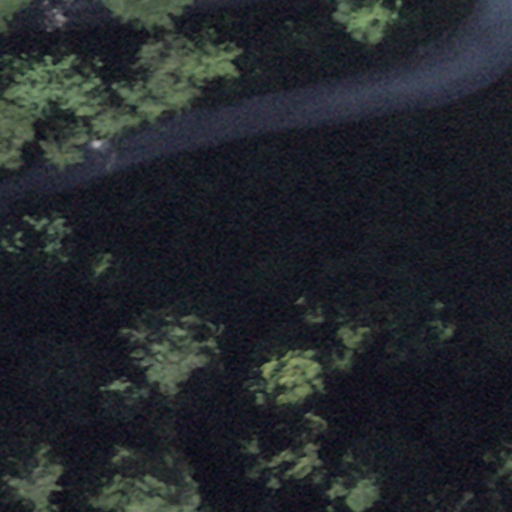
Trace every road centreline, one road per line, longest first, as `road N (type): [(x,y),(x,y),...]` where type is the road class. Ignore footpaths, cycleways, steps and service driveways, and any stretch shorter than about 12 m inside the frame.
road 1 (track): [(0,202),(127,144),(344,105),(451,62),(492,0)]
road 2 (track): [(176,0),(0,23)]
